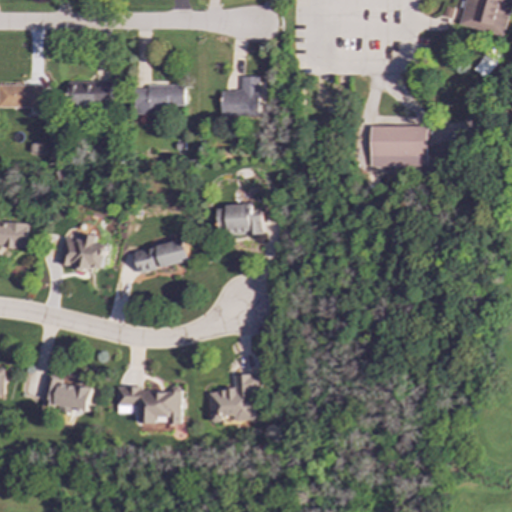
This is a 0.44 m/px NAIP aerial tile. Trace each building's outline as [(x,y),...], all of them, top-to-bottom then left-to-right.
[(511,0),(465,0),(459,25),(506,36),(511,9),(511,0)] [(221,90),(221,115),(263,115),(263,78),(241,77),(241,91),(221,90)] [(112,81),(67,82),(67,107),(112,106),(112,81)] [(0,107),(43,107),(43,85),(0,85),(0,107)] [(186,106),(185,85),(147,86),(147,88),(134,88),(135,115),(164,114),(164,106),(186,106)] [(370,125),(370,166),(427,167),(427,126),(370,125)] [(217,206),(217,235),(263,234),(262,210),(252,210),(252,205),(217,206)] [(28,223),(0,221),(0,247),(27,248),(28,223)] [(64,237),(58,265),(84,270),(85,267),(102,270),(107,245),(95,243),(96,236),(84,234),(83,240),(64,237)] [(190,261),(185,239),(134,250),(139,273),(190,261)] [(255,419),(254,392),(261,392),(261,374),(235,374),(235,390),(209,390),(210,422),(222,422),(222,420),(255,419)] [(41,405),(89,411),(93,386),(44,379),(41,405)] [(181,424),(181,386),(169,386),(169,391),(142,391),(142,386),(116,387),(116,410),(139,410),(139,423),(157,423),(157,417),(168,417),(168,424),(181,424)]
